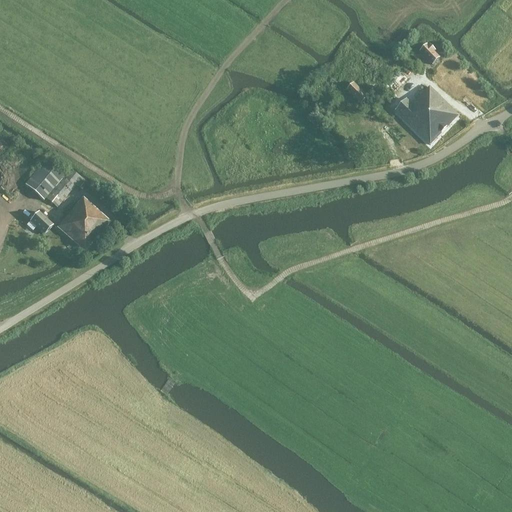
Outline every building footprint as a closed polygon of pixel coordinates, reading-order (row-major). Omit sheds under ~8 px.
[(428,47),(421,54),(433,67),(440,60),(435,54),(436,53),(430,47),(429,48),(428,47)] [(401,105),(415,89),(410,86),(410,85),(403,79),(403,78),(397,74),(388,83),(394,89),(387,96),(394,102),(395,100),(401,105)] [(355,86),(347,93),(361,107),(369,99),(355,86)] [(413,108),(407,103),(395,114),(432,149),(461,118),(431,89),(413,108)] [(15,146),(0,164),(0,189),(7,195),(17,181),(20,183),(36,163),(15,146)] [(43,204),(62,181),(44,165),(25,188),(43,204)] [(55,191),(46,201),(58,210),(77,187),(81,191),(82,189),(98,204),(104,198),(95,191),(70,171),(55,191)] [(85,254),(89,249),(111,225),(84,200),(58,230),(85,254)] [(29,225),(27,228),(33,233),(35,231),(44,238),(53,228),(38,215),(29,225)]
